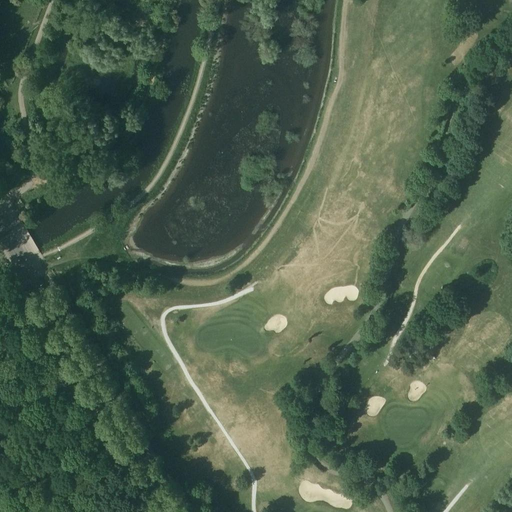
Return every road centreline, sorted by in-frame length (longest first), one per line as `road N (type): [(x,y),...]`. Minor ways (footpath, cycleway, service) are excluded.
road 1 (track): [(43,272),(66,261),(104,261),(208,281),(242,267),(276,227),(315,155),(340,81),(348,0)]
road 2 (tertiary): [(170,511),(0,221)]
